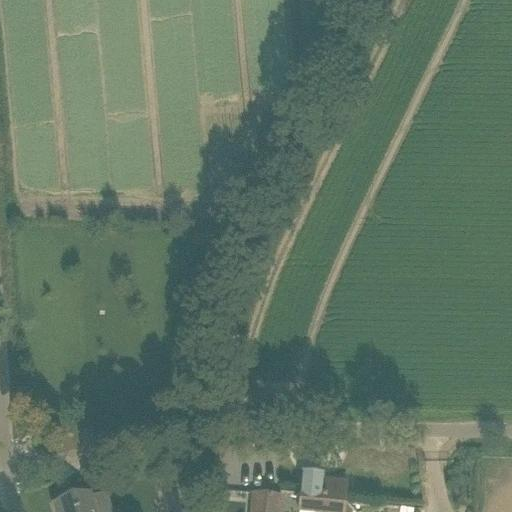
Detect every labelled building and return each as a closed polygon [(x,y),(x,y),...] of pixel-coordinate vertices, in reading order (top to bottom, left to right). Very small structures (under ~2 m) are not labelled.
[(22,443),(33,439),(30,428),(18,432),(22,443)] [(299,511),(352,511),(345,503),(347,486),(302,482),(299,511)] [(279,511),(280,498),(253,495),(251,511),(279,511)] [(55,511),(94,511),(90,496),(54,507),(55,511)] [(182,511),(179,496),(164,499),(166,511),(198,511),(199,511),(192,511),(182,511)]
